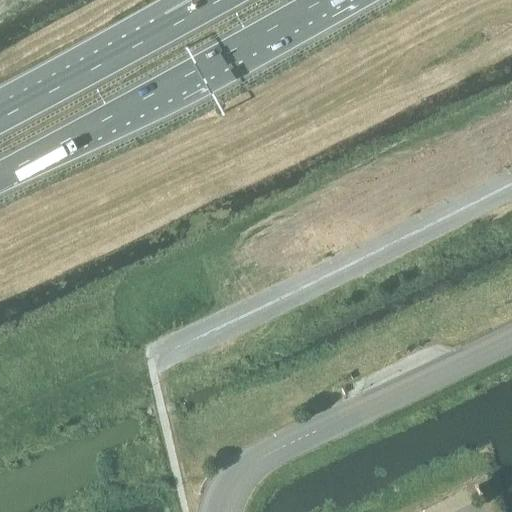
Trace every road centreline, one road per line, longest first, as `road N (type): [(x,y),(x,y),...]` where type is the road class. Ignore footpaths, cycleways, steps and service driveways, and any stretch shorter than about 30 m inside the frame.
road 1 (trunk): [(0,175),(319,0)]
road 2 (tertiary): [(218,511),(229,483),(255,460),(511,336)]
road 3 (trunk): [(172,24),(0,119)]
